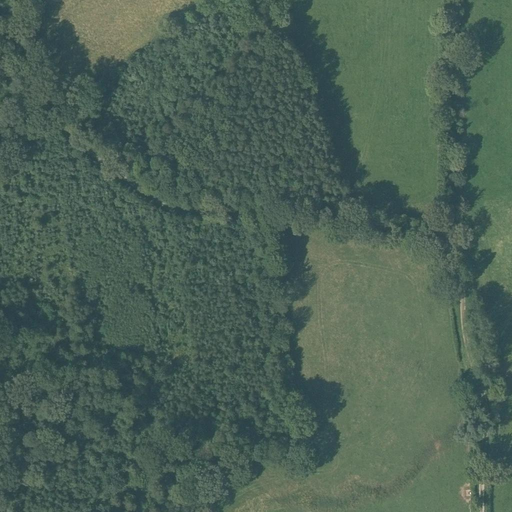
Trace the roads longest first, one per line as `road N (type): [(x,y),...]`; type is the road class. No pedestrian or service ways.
road 1 (track): [(0,17),(80,148),(160,204),(200,212),(316,210),(447,245)]
road 2 (track): [(447,245),(458,258),(466,348),(485,411),(481,511)]
